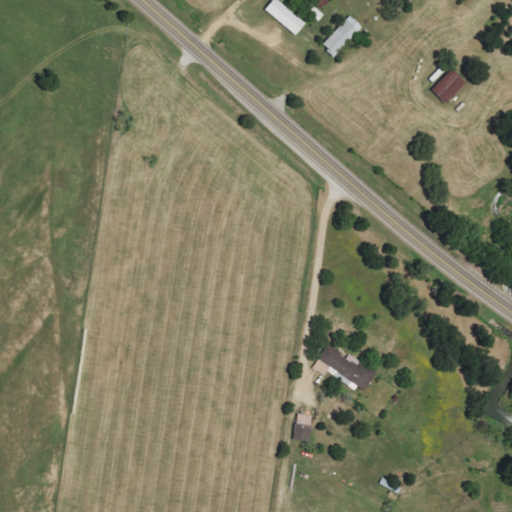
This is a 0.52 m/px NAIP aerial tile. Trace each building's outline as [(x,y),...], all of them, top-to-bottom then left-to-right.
[(273,0),(264,12),(296,36),(305,24),(274,0),(273,0)] [(322,46),(334,58),(362,28),(349,17),(322,46)] [(431,92),(446,105),(466,84),(451,70),(431,92)] [(330,369),(364,391),(376,373),(349,355),(347,358),(327,346),(313,368),(325,376),(330,369)] [(294,439),(310,440),(311,416),(296,415),(294,439)]
